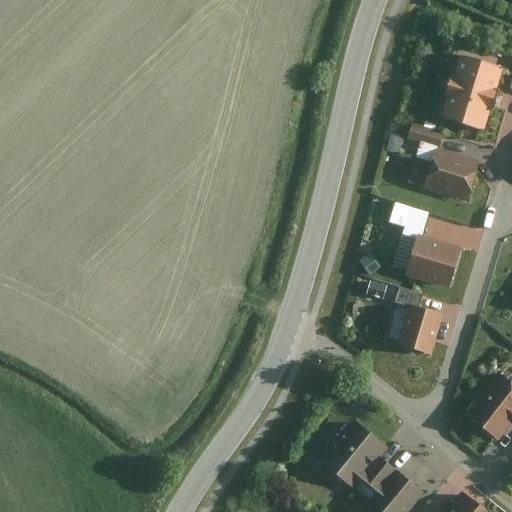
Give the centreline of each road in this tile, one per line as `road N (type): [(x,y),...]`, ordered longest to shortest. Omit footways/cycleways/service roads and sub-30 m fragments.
road 1 (residential): [(376,0),(289,326)]
road 2 (residential): [(511,208),(502,202),(435,437)]
road 3 (residential): [(289,326),(243,419),(181,511)]
road 4 (residential): [(289,326),(435,437)]
